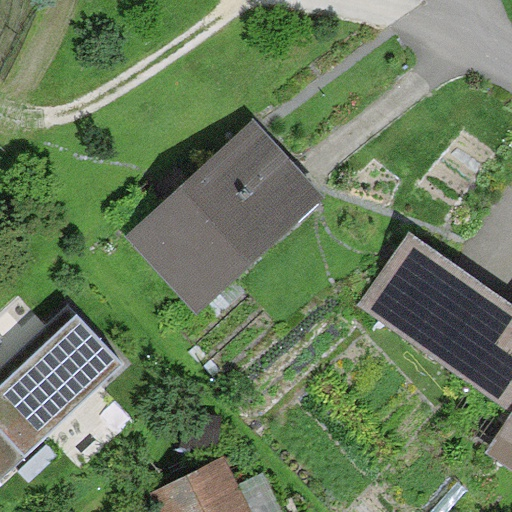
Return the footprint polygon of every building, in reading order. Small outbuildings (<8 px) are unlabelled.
[(253,126),(126,243),(197,321),(325,204),(290,166),(253,126)] [(511,312),(411,239),(357,304),(511,417),(511,312)] [(11,384),(0,394),(0,435),(26,463),(124,374),(78,324),(11,384)] [(511,424),(489,460),(511,475),(511,424)] [(0,486),(26,463),(0,435),(0,486)] [(250,511),(239,489),(224,460),(149,497),(156,511),(250,511)] [(283,511),(264,476),(239,489),(250,511),(283,511)]
